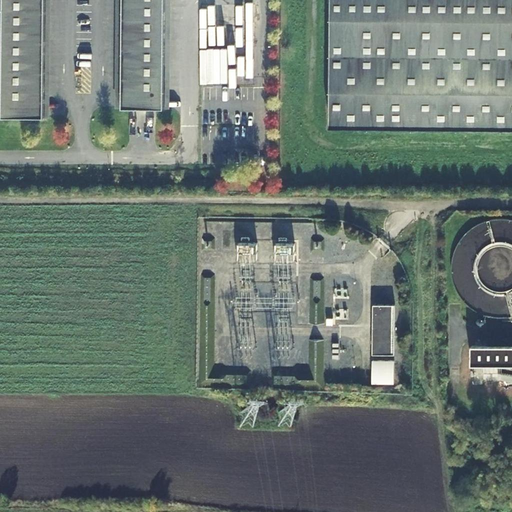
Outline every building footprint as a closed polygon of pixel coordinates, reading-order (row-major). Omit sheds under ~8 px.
[(2,0),(2,116),(44,117),(44,0),(123,0),(122,108),(142,108),(164,108),(165,0),(2,0)] [(511,0),(330,0),(330,127),(511,128),(511,0)] [(230,8),(215,8),(215,43),(237,43),(238,32),(245,32),(245,6),(235,6),(235,25),(230,25),(230,8)] [(208,84),(216,84),(217,50),(209,50),(208,84)] [(237,256),(256,257),(256,243),(237,243),(237,256)] [(324,280),(314,280),(313,324),(323,324),(324,280)] [(395,303),(374,303),(374,351),(395,351),(395,303)] [(323,387),(324,340),(310,340),(309,371),(274,371),(273,387),(323,387)] [(511,346),(472,346),(472,362),(511,362),(511,346)] [(396,358),(374,358),(373,381),(395,381),(396,358)]
